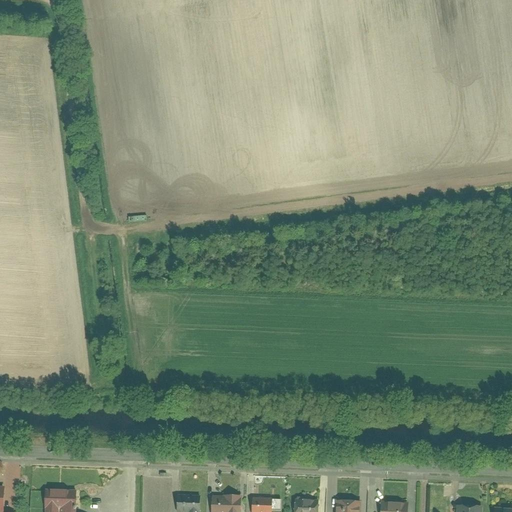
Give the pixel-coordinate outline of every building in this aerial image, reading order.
[(0,483),(0,510),(8,510),(9,484),(0,483)] [(49,489),(48,511),(75,511),(76,489),(49,489)] [(183,511),(200,511),(201,492),(184,492),(183,511)] [(214,494),(213,511),(243,511),(243,494),(214,494)] [(255,496),(255,511),(276,511),(277,496),(255,496)] [(298,496),(297,511),(321,511),(322,496),(298,496)] [(337,511),(362,511),(363,498),(338,497),(337,511)]
